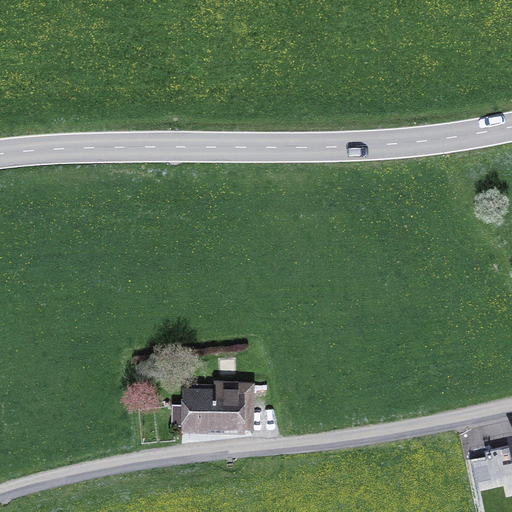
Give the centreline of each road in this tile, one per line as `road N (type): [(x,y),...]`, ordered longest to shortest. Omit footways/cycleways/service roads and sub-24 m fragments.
road 1 (residential): [(0,493),(108,465),(324,443),(511,407)]
road 2 (secondary): [(0,154),(330,145),(511,127)]
